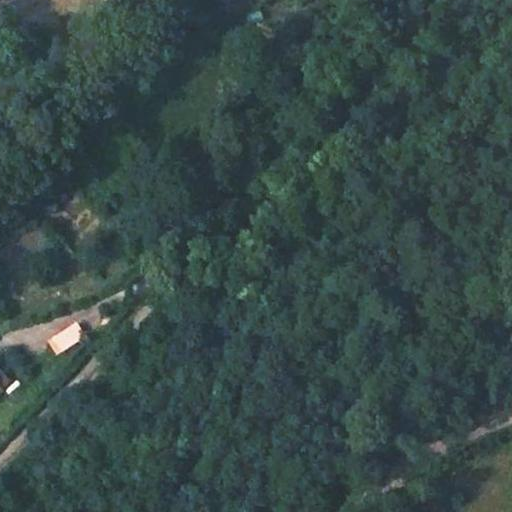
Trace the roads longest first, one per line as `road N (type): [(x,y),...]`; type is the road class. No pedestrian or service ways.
road 1 (residential): [(0,461),(221,229),(306,120),(348,0)]
road 2 (track): [(511,417),(497,416),(420,453),(348,511)]
